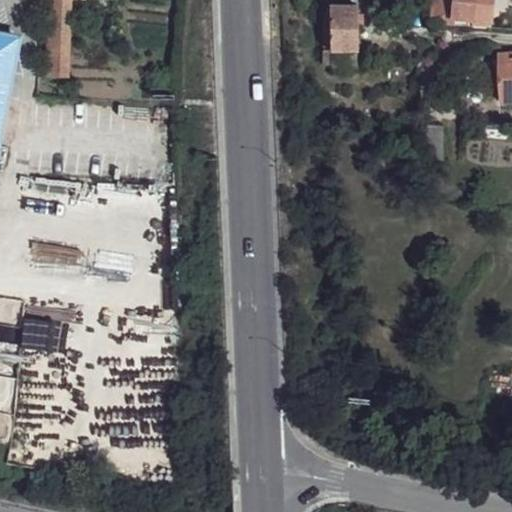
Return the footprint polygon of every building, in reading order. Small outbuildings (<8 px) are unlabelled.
[(49,0),(46,76),(60,77),(66,77),(68,0),(49,0)] [(430,0),(431,5),(429,24),(451,25),(452,0),(430,0)] [(452,0),(451,25),(453,25),(454,20),(475,21),(475,27),(488,28),(490,0),(452,0)] [(360,4),(327,4),(327,68),(360,69),(360,4)] [(18,38),(0,34),(0,52),(14,56),(18,38)] [(0,52),(0,130),(14,56),(0,52)] [(511,53),(498,55),(501,102),(511,101),(511,53)] [(420,127),(419,163),(441,164),(443,128),(420,127)] [(9,148),(0,146),(0,163),(5,165),(9,148)]
